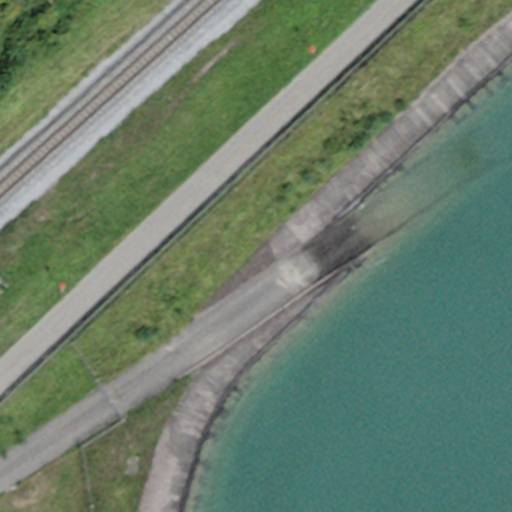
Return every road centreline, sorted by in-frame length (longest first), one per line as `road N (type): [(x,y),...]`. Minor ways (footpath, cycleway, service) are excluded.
road 1 (track): [(0,390),(401,0)]
road 2 (track): [(0,473),(278,290)]
